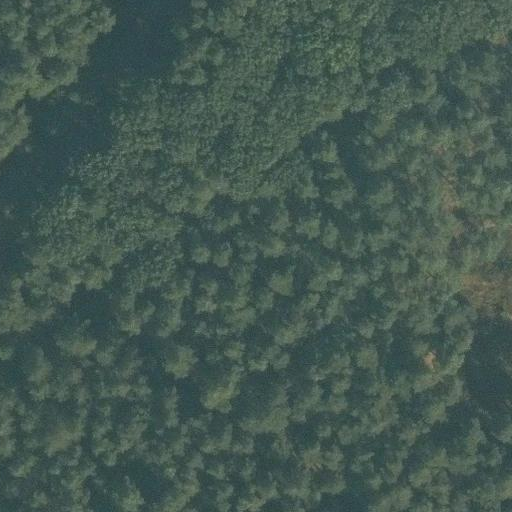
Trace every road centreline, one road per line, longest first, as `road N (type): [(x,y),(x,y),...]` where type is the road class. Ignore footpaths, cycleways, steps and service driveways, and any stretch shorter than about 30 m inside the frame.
road 1 (track): [(481,0),(0,347)]
road 2 (track): [(0,222),(378,511)]
road 3 (track): [(0,221),(152,0)]
